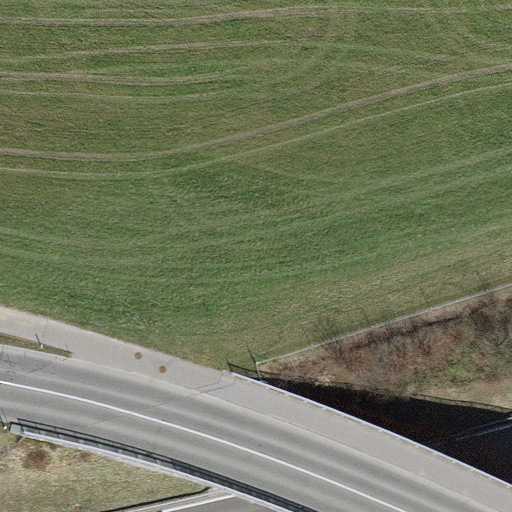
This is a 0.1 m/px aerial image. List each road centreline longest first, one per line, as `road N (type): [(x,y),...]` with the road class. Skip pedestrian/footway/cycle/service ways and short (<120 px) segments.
road 1 (tertiary): [(0,383),(132,412),(404,511)]
road 2 (trunk): [(511,459),(302,511)]
